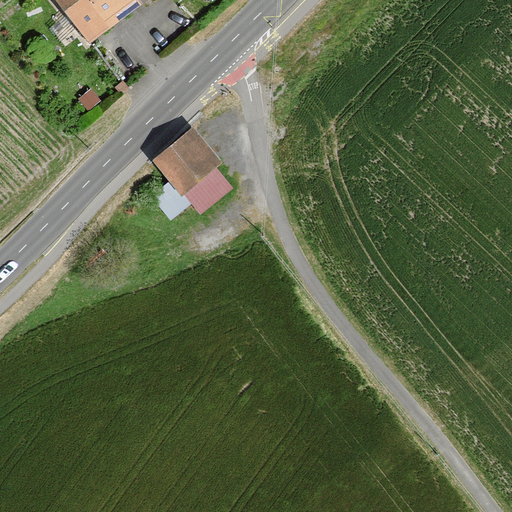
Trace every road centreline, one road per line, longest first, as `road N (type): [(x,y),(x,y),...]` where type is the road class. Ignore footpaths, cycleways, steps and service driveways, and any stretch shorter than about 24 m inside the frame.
road 1 (track): [(229,43),(244,70),(295,251),(348,330),(496,511)]
road 2 (tertiary): [(0,270),(274,0)]
road 3 (track): [(0,221),(86,138),(103,131),(125,145)]
